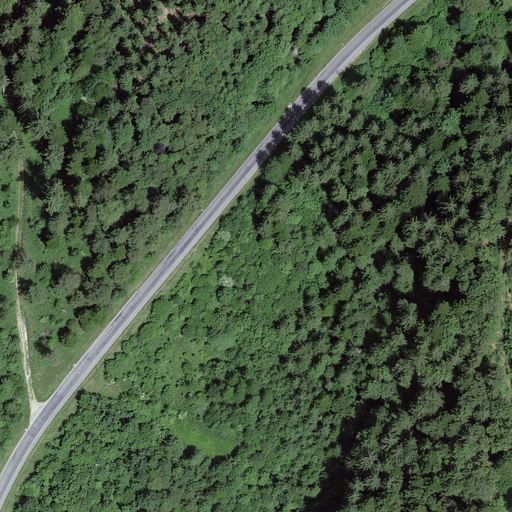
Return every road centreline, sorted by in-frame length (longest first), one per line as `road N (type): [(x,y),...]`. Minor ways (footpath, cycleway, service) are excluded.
road 1 (tertiary): [(403,0),(40,407),(0,489)]
road 2 (track): [(0,112),(19,147),(17,301),(36,414)]
